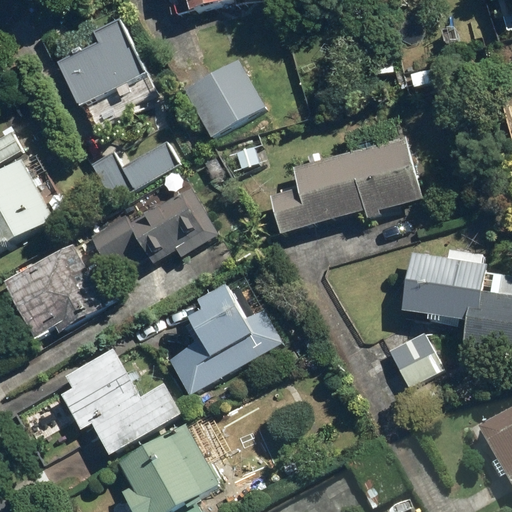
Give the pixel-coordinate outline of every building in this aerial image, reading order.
[(174,0),(182,26),(262,3),(260,0),(174,0)] [(52,75),(74,119),(146,84),(118,27),(86,42),(93,55),(52,75)] [(241,67),(183,96),(208,145),(265,117),(241,67)] [(15,134),(0,142),(0,170),(27,154),(15,134)] [(259,141),(232,153),(239,171),(267,160),(259,141)] [(292,177),(299,201),(269,208),(278,245),(421,209),(406,145),(292,177)] [(125,175),(116,159),(96,171),(117,208),(181,171),(169,150),(125,175)] [(0,258),(53,229),(21,168),(0,178),(0,258)] [(113,288),(175,254),(183,266),(220,244),(195,202),(187,208),(182,200),(132,230),(129,226),(91,247),(113,288)] [(98,271),(86,277),(73,253),(3,289),(33,347),(54,336),(57,342),(118,309),(98,271)] [(400,322),(464,332),(460,357),(511,365),(511,302),(481,297),(485,271),(410,259),(400,322)] [(194,352),(168,366),(189,405),(284,354),(265,320),(243,331),(223,295),(196,309),(204,324),(184,335),(194,352)] [(427,335),(388,355),(409,396),(448,375),(427,335)] [(63,384),(71,398),(60,404),(79,440),(90,434),(98,449),(99,448),(109,468),(182,428),(163,393),(142,405),(115,356),(63,384)] [(511,410),(468,435),(508,506),(511,504),(511,410)] [(121,499),(127,511),(196,511),(221,499),(187,436),(120,472),(132,493),(121,499)] [(378,448),(341,469),(365,511),(377,511),(405,497),(378,448)]
